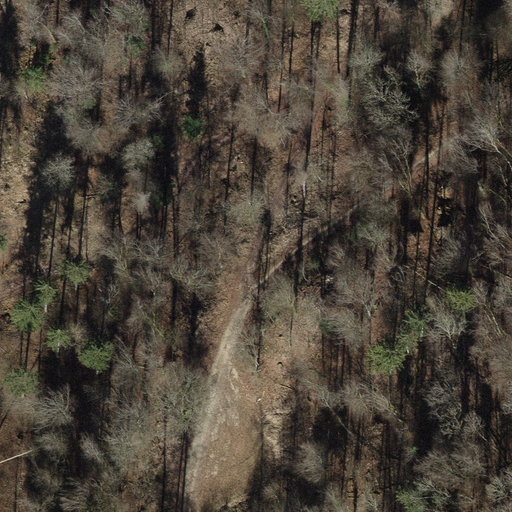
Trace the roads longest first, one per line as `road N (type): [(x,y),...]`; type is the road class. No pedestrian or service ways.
road 1 (track): [(0,297),(157,223),(193,167),(311,82),(324,83),(324,97),(271,218),(251,290),(511,103)]
road 2 (track): [(194,511),(251,290)]
